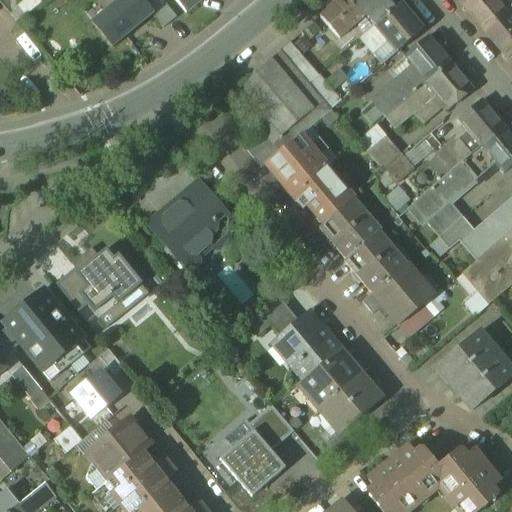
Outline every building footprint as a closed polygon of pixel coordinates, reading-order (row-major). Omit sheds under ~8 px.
[(114,0),(120,6),(96,26),(113,47),(153,15),(154,14),(146,4),(141,0),(114,0)] [(177,18),(162,0),(150,0),(146,4),(154,14),(153,15),(164,29),(177,18)] [(176,0),(187,13),(202,0),(176,0)] [(340,0),(320,17),(338,39),(366,17),(375,27),(400,6),(394,0),(340,0)] [(511,0),(501,0),(498,3),(496,0),(473,0),(464,8),(484,32),(507,13),(511,9),(511,0)] [(400,6),(375,27),(388,43),(397,54),(422,32),(412,20),(409,23),(403,16),(406,14),(400,6)] [(511,18),(507,13),(484,32),(507,59),(511,55),(511,18)] [(292,42),(303,54),(326,32),(315,20),(292,42)] [(375,27),(359,40),(372,56),(388,43),(375,27)] [(428,39),(405,58),(415,70),(427,85),(450,66),(428,39)] [(253,77),(301,137),(331,112),(280,53),(253,77)] [(472,92),(450,66),(427,85),(386,120),(395,132),(414,116),(424,127),(447,108),(449,111),(472,92)] [(334,89),(348,77),(341,70),(328,81),(334,89)] [(415,70),(373,104),(386,120),(427,85),(415,70)] [(301,137),(253,77),(231,95),(281,153),(301,137)] [(504,130),(482,104),(459,123),(468,133),(481,149),(504,130)] [(443,126),(434,132),(442,146),(451,140),(443,126)] [(511,167),(511,139),(504,130),(481,149),(496,166),(503,175),(511,167)] [(468,133),(439,157),(452,174),(481,149),(468,133)] [(280,154),(265,136),(246,151),(261,169),(265,166),(280,154)] [(327,169),(301,137),(281,153),(280,154),(265,166),(292,198),(327,169)] [(403,160),(386,139),(368,155),(385,175),(403,160)] [(452,174),(412,208),(439,240),(463,220),(451,205),(496,166),(481,149),(452,174)] [(414,172),(403,160),(385,175),(396,188),(414,172)] [(354,201),(327,169),(292,198),(304,212),(309,207),(324,226),(354,201)] [(202,191),(182,207),(176,207),(167,215),(160,215),(151,223),(150,229),(165,247),(165,254),(170,260),(176,260),(186,273),(192,273),(199,267),(200,260),(227,239),(227,244),(229,242),(231,221),(199,183),(197,185),(202,191)] [(399,211),(411,200),(400,188),(388,199),(399,211)] [(511,200),(474,233),(475,235),(462,247),(476,264),(511,232),(511,200)] [(381,234),(354,201),(324,226),(320,230),(347,263),(380,235),(381,234)] [(302,215),(290,226),(297,234),(309,224),(302,215)] [(463,220),(439,240),(449,252),(473,232),(463,220)] [(511,232),(476,264),(462,275),(488,307),(511,287),(511,268),(509,264),(511,261),(511,232)] [(347,263),(345,264),(372,296),(382,287),(407,267),(380,235),(347,263)] [(164,299),(136,265),(87,306),(115,340),(116,340),(140,369),(156,356),(157,358),(162,354),(161,351),(166,347),(141,318),(164,299)] [(433,299),(407,267),(382,287),(393,300),(383,309),(398,328),(433,299)] [(85,301),(66,279),(56,287),(75,309),(85,301)] [(372,296),(363,304),(373,317),(383,309),(393,300),(382,287),(372,296)] [(44,291),(3,324),(7,329),(20,345),(51,382),(91,350),(44,291)] [(299,323),(281,301),(250,327),(259,337),(271,327),(281,339),(299,323)] [(281,339),(273,346),(304,382),(340,351),(309,315),(299,323),(281,339)] [(20,345),(7,329),(0,335),(0,339),(11,353),(20,345)] [(511,373),(488,345),(479,334),(436,370),(472,413),(511,379),(511,373)] [(304,382),(298,387),(320,413),(362,377),(340,351),(304,382)] [(37,387),(23,369),(12,378),(30,401),(42,392),(37,387)] [(100,374),(73,396),(92,420),(119,398),(100,374)] [(362,377),(320,413),(338,435),(339,436),(340,437),(357,423),(382,402),(362,377)] [(253,432),(272,453),(295,433),(272,407),(250,426),(246,422),(244,424),(252,433),(253,432)] [(30,459),(0,421),(0,461),(11,475),(30,459)] [(130,421),(88,454),(110,482),(142,456),(152,448),(130,421)] [(357,423),(340,437),(339,436),(327,447),(335,457),(365,433),(357,423)] [(82,444),(70,429),(54,442),(66,457),(82,444)] [(252,433),(220,462),(252,499),(286,469),(272,453),(253,432),(252,433)] [(448,481),(437,469),(425,453),(419,453),(415,457),(409,449),(368,482),(374,490),(369,494),(369,498),(380,511),(410,511),(438,489),(448,481)] [(448,481),(438,489),(456,511),(481,511),(495,501),(496,496),(492,491),(499,485),(473,453),(466,459),(462,454),(457,453),(437,469),(448,481)] [(110,482),(104,487),(120,507),(169,468),(162,460),(152,468),(142,456),(110,482)] [(169,468),(120,507),(123,511),(155,511),(175,496),(165,484),(175,476),(169,468)] [(25,484),(10,496),(19,507),(30,498),(34,495),(25,484)] [(34,495),(30,498),(40,511),(56,500),(45,486),(34,495)] [(7,493),(0,498),(0,511),(11,511),(19,507),(10,496),(7,493)] [(175,496),(155,511),(201,511),(203,511),(197,503),(187,511),(175,496)] [(19,507),(11,511),(40,511),(30,498),(19,507)] [(349,511),(343,503),(331,511),(349,511)]
